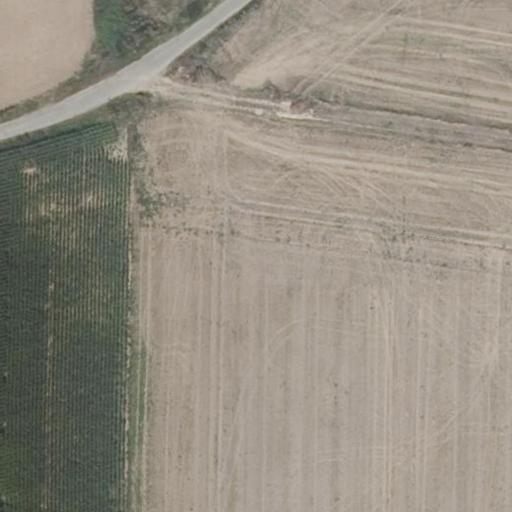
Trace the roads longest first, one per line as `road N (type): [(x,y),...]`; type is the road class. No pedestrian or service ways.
road 1 (track): [(511,147),(121,91)]
road 2 (track): [(242,0),(121,91)]
road 3 (track): [(121,91),(0,132)]
